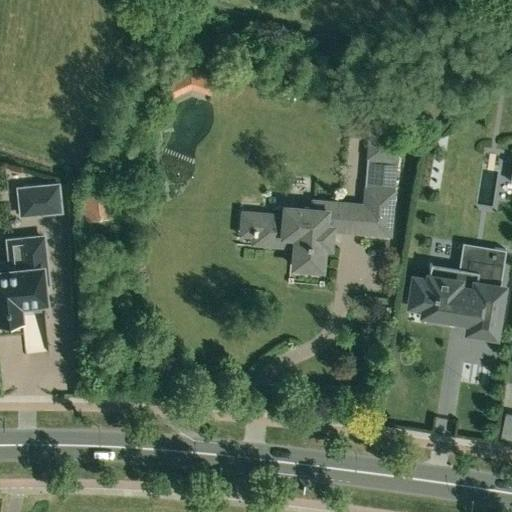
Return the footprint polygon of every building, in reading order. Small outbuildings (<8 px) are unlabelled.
[(202,77),(192,74),(189,88),(198,91),(202,77)] [(371,139),(369,155),(394,157),(396,141),(371,139)] [(18,187),(21,214),(60,210),(57,183),(18,187)] [(111,207),(109,189),(103,189),(73,192),(74,208),(76,221),(100,218),(112,217),(111,207)] [(284,216),(269,215),(256,214),(254,241),(295,245),(293,266),(299,266),(299,269),(315,270),(315,268),(321,268),(323,246),(329,246),(331,228),(368,231),(368,233),(381,234),(381,232),(388,233),(391,191),(366,189),(365,205),(344,204),(326,202),(325,211),(285,207),(284,216)] [(14,260),(14,268),(0,269),(0,320),(21,318),(20,308),(34,307),(33,303),(46,301),(44,283),(48,283),(43,237),(24,239),(26,259),(14,260)] [(506,249),(494,247),(492,262),(468,258),(466,269),(458,267),(429,263),(427,279),(414,277),(410,304),(423,306),(422,312),(452,317),(453,311),(470,313),(469,319),(467,330),(494,334),(496,324),(502,287),(499,287),(490,285),(493,263),(502,264),(504,251),(505,251),(506,249)]
